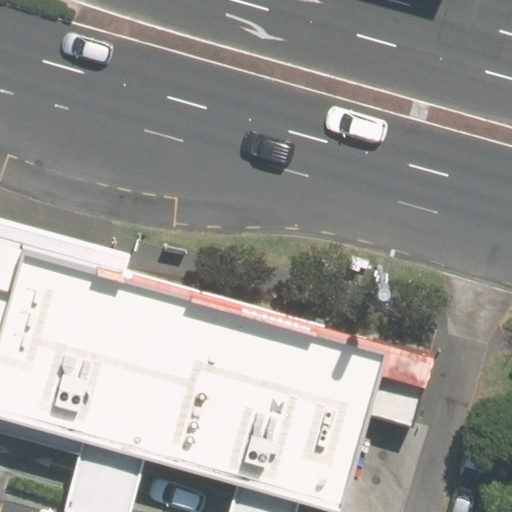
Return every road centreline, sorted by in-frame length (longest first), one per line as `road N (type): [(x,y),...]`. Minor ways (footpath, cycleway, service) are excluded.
road 1 (primary): [(511,256),(258,135)]
road 2 (primary): [(258,135),(0,54)]
road 3 (primary): [(511,207),(258,135)]
